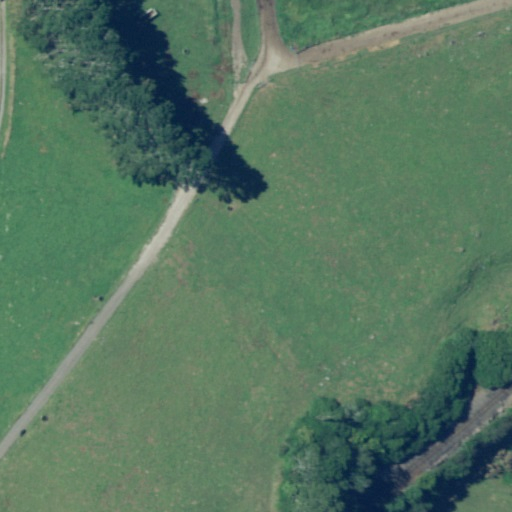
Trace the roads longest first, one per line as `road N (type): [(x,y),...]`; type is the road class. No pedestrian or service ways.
road 1 (track): [(0,442),(143,254),(252,67),(251,0)]
road 2 (track): [(252,67),(511,4)]
